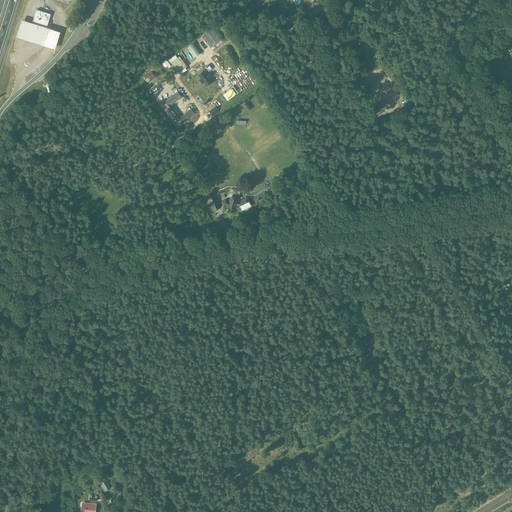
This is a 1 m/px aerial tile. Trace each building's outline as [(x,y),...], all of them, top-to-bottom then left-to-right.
[(34,22),(44,25),(47,15),(45,15),(46,12),(37,9),(34,17),(36,18),(34,22)] [(21,17),(16,35),(56,47),(61,30),(21,17)] [(360,35),(366,31),(363,26),(357,30),(360,35)] [(371,39),(365,39),(356,40),(357,45),(358,45),(359,50),(366,50),(372,50),(371,39)] [(195,43),(188,48),(195,58),(202,53),(195,43)] [(172,64),(178,72),(184,67),(176,55),(168,60),(171,64),(172,64)] [(230,71),(231,74),(243,69),(240,62),(237,64),(235,59),(232,60),(234,64),(224,68),(227,73),(230,71)] [(152,70),(159,65),(157,62),(150,66),(152,70)] [(204,70),(198,75),(201,79),(199,80),(203,84),(205,83),(207,87),(213,82),(211,78),(212,77),(209,73),(207,74),(204,70)] [(242,88),(247,85),(245,82),(247,80),(241,71),(234,76),(240,85),(242,88)] [(155,77),(152,72),(144,77),(148,82),(150,81),(149,81),(155,77)] [(168,79),(164,73),(148,83),(152,89),(168,79)] [(389,79),(394,89),(400,87),(394,76),(389,79)] [(164,82),(159,91),(164,94),(169,85),(164,82)] [(213,98),(223,92),(219,87),(210,94),(213,98)] [(174,91),(176,93),(163,102),(180,125),(195,113),(191,109),(182,116),(172,104),(182,97),(178,91),(177,90),(174,91)] [(217,106),(211,111),(215,116),(221,112),(217,106)] [(210,182),(205,173),(201,175),(205,184),(210,182)] [(207,194),(215,210),(220,208),(212,191),(207,194)] [(222,202),(224,206),(226,205),(231,206),(231,207),(234,209),(236,208),(237,205),(241,206),(245,204),(243,200),(241,201),(236,200),(236,198),(233,197),(231,198),(230,201),(226,200),(222,202)] [(106,480),(101,483),(106,491),(111,488),(106,480)]
